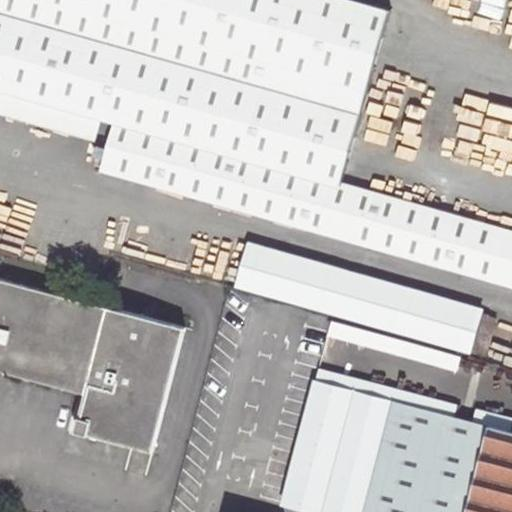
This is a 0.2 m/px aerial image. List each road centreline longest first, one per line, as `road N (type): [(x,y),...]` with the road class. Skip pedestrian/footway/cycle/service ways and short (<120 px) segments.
road 1 (unknown): [(0,134),(511,295)]
road 2 (unknown): [(205,511),(255,330)]
road 3 (unknown): [(511,63),(403,0)]
